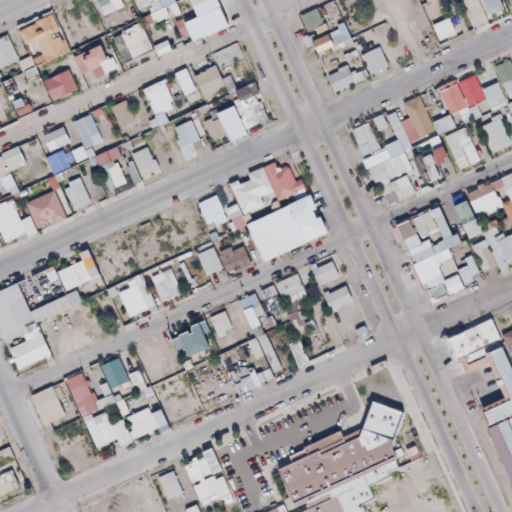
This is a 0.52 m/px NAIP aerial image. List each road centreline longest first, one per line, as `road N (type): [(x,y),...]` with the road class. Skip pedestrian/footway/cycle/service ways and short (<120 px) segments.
road 1 (residential): [(511,31),(0,265)]
road 2 (residential): [(511,286),(26,511)]
